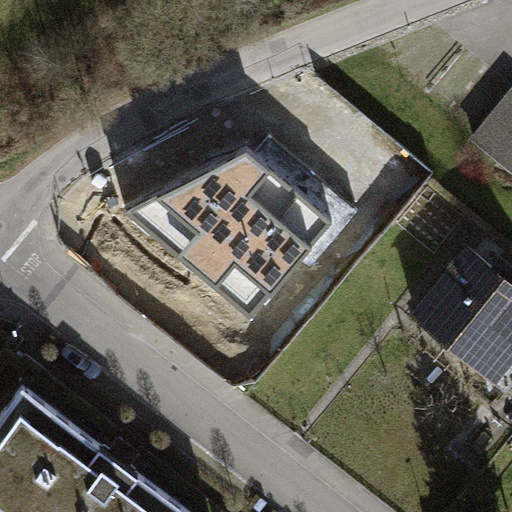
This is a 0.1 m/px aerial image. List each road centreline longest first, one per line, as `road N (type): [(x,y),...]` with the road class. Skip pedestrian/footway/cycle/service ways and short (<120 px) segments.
road 1 (residential): [(0,239),(112,125),(429,0)]
road 2 (residential): [(0,254),(348,511)]
